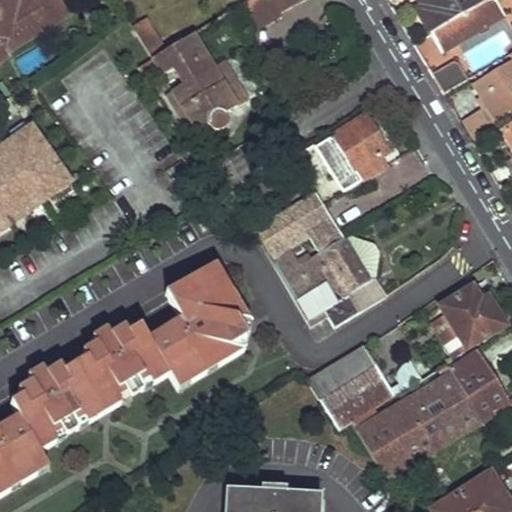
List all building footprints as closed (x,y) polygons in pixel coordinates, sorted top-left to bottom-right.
[(0,0),(0,56),(70,21),(59,0),(0,0)] [(266,0),(251,0),(231,13),(249,42),(281,23),(277,18),(266,0)] [(304,0),(266,0),(277,18),(304,1),(304,0)] [(417,0),(429,18),(423,22),(432,35),(489,1),(487,0),(417,0)] [(490,0),(489,1),(432,35),(443,53),(505,17),(496,0),(490,0)] [(147,21),(133,29),(152,61),(166,53),(147,21)] [(166,53),(152,61),(162,77),(196,132),(208,124),(211,128),(218,132),(228,126),(229,118),(226,113),(246,102),(228,71),(223,62),(213,67),(193,36),(166,53)] [(432,73),(443,92),(466,79),(456,60),(432,73)] [(139,69),(149,85),(162,77),(152,61),(139,69)] [(511,62),(474,84),(488,107),(496,121),(511,111),(511,62)] [(488,107),(462,124),(474,143),(500,128),(496,121),(488,107)] [(366,117),(316,149),(321,158),(344,193),(373,176),(367,167),(381,158),(389,153),(366,117)] [(511,156),(511,125),(502,131),(511,147),(511,155),(511,156)] [(0,235),(73,185),(33,128),(0,150),(0,235)] [(291,177),(321,158),(316,149),(312,151),(310,148),(283,165),(291,177)] [(386,167),(381,158),(367,167),(373,176),(386,167)] [(316,195),(255,232),(274,262),(291,251),(310,240),(319,255),(343,240),(316,195)] [(319,255),(310,260),(348,320),(387,297),(375,278),(369,282),(343,240),(319,255)] [(291,251),(274,262),(313,329),(326,321),(322,315),(327,312),(337,328),(348,320),(310,260),(309,256),(298,262),(291,251)] [(214,262),(165,290),(170,298),(214,273),(222,286),(226,283),(214,262)] [(0,493),(9,489),(1,474),(11,468),(20,482),(38,472),(30,458),(37,453),(46,467),(49,466),(39,449),(56,440),(52,433),(61,428),(65,434),(79,426),(76,420),(85,415),(88,421),(122,401),(118,395),(127,391),(131,397),(145,389),(141,382),(151,377),(154,383),(167,376),(176,392),(180,390),(172,375),(183,370),(191,383),(209,372),(201,359),(210,353),(218,367),(241,353),(232,339),(236,328),(248,321),(226,283),(222,286),(214,273),(170,298),(183,322),(151,340),(144,328),(133,334),(123,339),(121,336),(113,341),(122,357),(112,363),(105,350),(87,360),(64,373),(47,382),(54,395),(47,399),(38,383),(29,388),(31,391),(21,397),(8,405),(15,416),(0,424),(0,493)] [(473,288),(440,308),(466,350),(499,330),(473,288)] [(245,351),(252,327),(248,321),(236,328),(232,339),(241,353),(245,351)] [(83,354),(87,360),(105,350),(112,363),(122,357),(113,341),(121,336),(123,339),(133,334),(129,327),(83,354)] [(396,397),(365,349),(308,384),(321,403),(340,431),(353,424),(396,397)] [(511,404),(480,351),(449,371),(451,373),(483,423),(511,405),(511,404)] [(201,359),(209,372),(218,367),(210,353),(201,359)] [(18,391),(21,397),(31,391),(29,388),(38,383),(47,399),(54,395),(47,382),(64,373),(60,367),(18,391)] [(172,375),(180,390),(191,383),(183,370),(172,375)] [(451,373),(357,432),(387,480),(483,423),(451,373)] [(145,389),(154,383),(151,377),(141,382),(145,389)] [(122,401),(131,397),(127,391),(118,395),(122,401)] [(79,426),(88,421),(85,415),(76,420),(79,426)] [(52,433),(56,440),(65,434),(61,428),(52,433)] [(38,472),(46,467),(37,453),(30,458),(38,472)] [(9,489),(20,482),(11,468),(1,474),(9,489)] [(511,511),(511,506),(490,472),(432,510),(432,511),(511,511)] [(317,511),(318,502),(227,496),(226,511),(317,511)]
